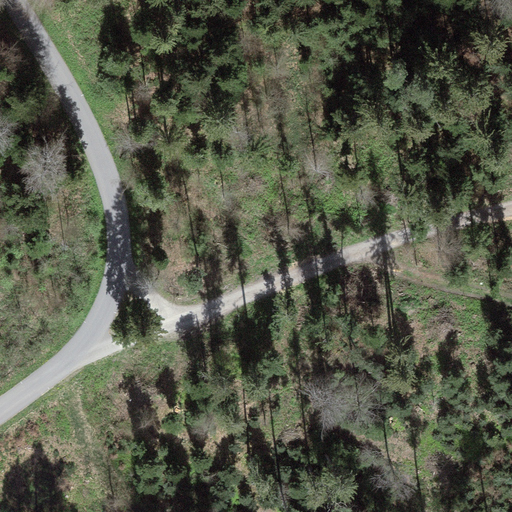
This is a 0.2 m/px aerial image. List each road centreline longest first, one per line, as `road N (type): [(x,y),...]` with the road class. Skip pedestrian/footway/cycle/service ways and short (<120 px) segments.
road 1 (unclassified): [(0,410),(96,326),(118,233),(110,184),(86,124),(16,0)]
road 2 (track): [(77,350),(187,317),(425,224),(511,203)]
